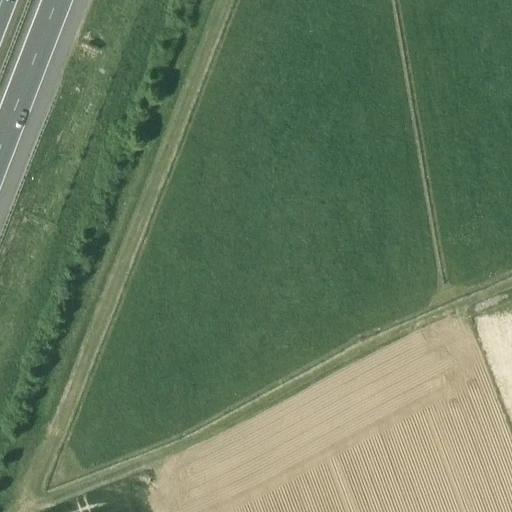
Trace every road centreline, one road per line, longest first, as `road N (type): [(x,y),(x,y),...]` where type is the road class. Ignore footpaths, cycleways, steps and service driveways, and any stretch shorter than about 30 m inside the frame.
road 1 (track): [(511,298),(189,454),(38,511)]
road 2 (motorway): [(0,152),(59,0)]
